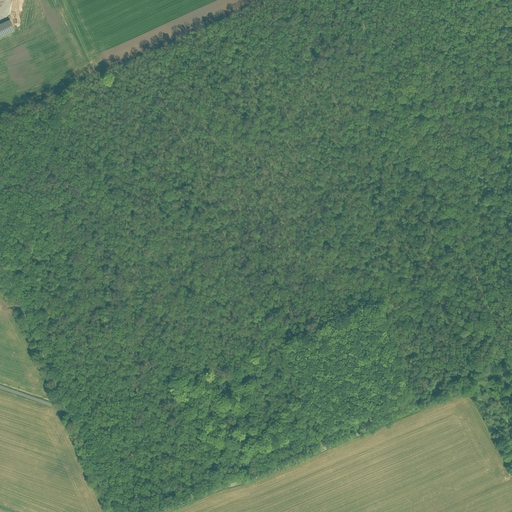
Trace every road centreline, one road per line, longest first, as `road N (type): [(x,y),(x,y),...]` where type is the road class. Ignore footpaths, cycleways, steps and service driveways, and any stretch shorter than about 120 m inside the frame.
road 1 (track): [(323,450),(511,368)]
road 2 (track): [(168,511),(323,450)]
road 3 (unclassified): [(68,405),(0,257)]
